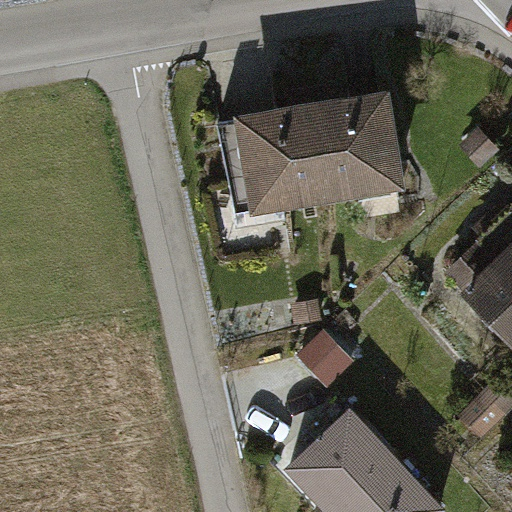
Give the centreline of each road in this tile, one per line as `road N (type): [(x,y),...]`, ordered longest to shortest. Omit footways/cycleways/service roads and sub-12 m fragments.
road 1 (residential): [(225,511),(127,22)]
road 2 (residential): [(261,0),(127,22)]
road 3 (residential): [(127,22),(0,48)]
